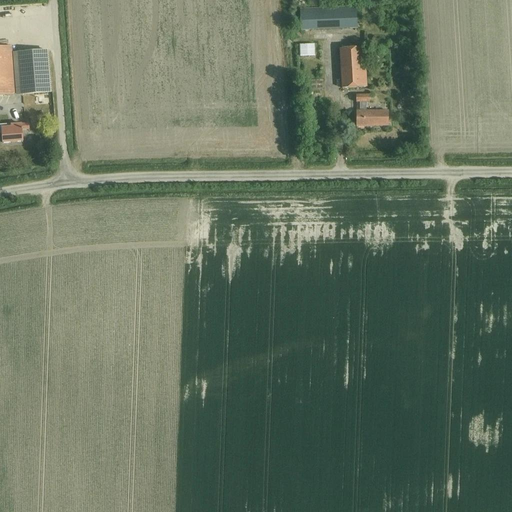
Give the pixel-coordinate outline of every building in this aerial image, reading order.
[(9,6),(8,15),(25,15),(26,7),(9,6)] [(299,10),(300,31),(357,28),(356,8),(299,10)] [(47,52),(11,55),(10,47),(11,47),(11,39),(0,40),(0,96),(50,92),(47,52)] [(315,56),(314,45),(300,45),(300,57),(315,56)] [(339,49),(342,89),(366,87),(364,48),(339,49)] [(365,102),(368,102),(368,95),(356,96),(356,102),(359,102),(359,112),(356,112),(356,126),(388,126),(388,111),(365,111),(365,102)] [(21,130),(28,129),(28,123),(11,125),(11,124),(0,124),(0,133),(2,134),(2,143),(22,142),(21,130)]
